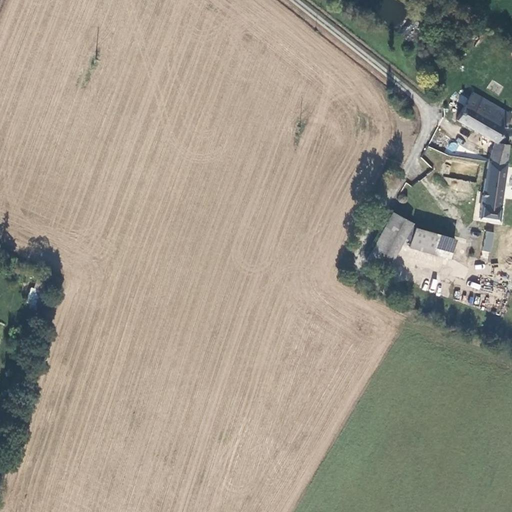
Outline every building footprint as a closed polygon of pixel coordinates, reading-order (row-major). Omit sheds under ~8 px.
[(511,145),(497,141),(511,115),(511,111),(474,89),(457,118),(493,138),(482,217),(501,221),(511,150),(511,145)] [(457,101),(464,105),(468,98),(461,94),(457,101)] [(460,218),(426,209),(426,211),(416,207),(413,217),(422,220),(420,226),(455,237),(460,218)] [(391,211),(384,225),(403,237),(401,241),(410,245),(417,225),(391,211)] [(403,237),(384,225),(364,257),(384,269),(401,241),(403,237)] [(448,258),(455,237),(420,226),(417,225),(410,245),(448,258)] [(489,252),(494,231),(488,230),(483,250),(489,252)] [(31,285),(26,300),(41,305),(46,291),(31,285)]
